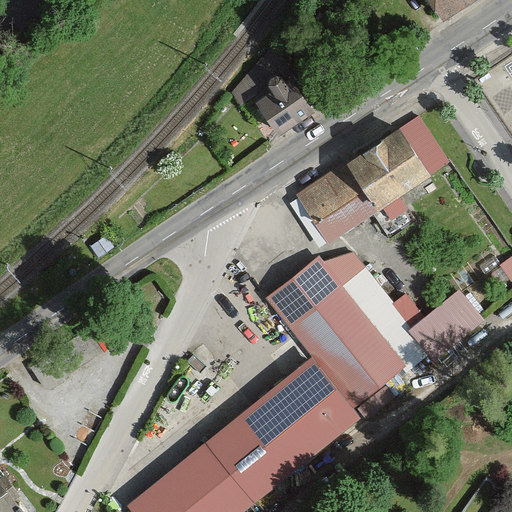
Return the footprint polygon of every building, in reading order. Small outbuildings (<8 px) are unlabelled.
[(432,0),(442,15),(465,0),(432,0)] [(313,107),(273,46),(235,90),(242,102),(254,93),(279,127),(313,107)] [(415,119),(299,195),(332,246),(449,170),(415,119)] [(346,242),(271,301),(358,412),(433,353),(346,242)] [(58,377),(97,348),(83,329),(44,359),(58,377)] [(314,359),(129,505),(134,511),(249,511),(364,422),(314,359)] [(24,511),(0,475),(0,511),(24,511)]
